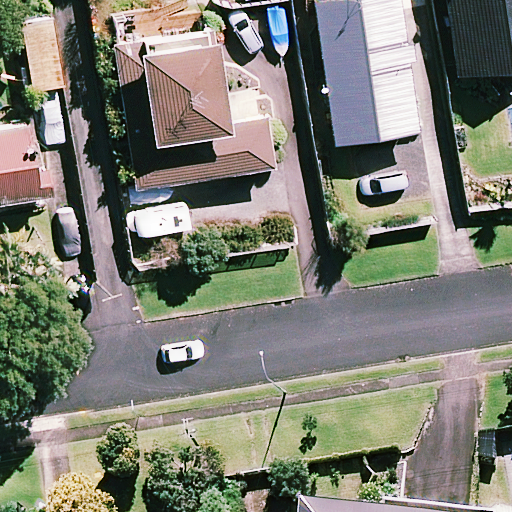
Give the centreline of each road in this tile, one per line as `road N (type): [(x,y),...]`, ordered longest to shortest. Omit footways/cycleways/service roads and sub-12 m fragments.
road 1 (residential): [(511,307),(127,371)]
road 2 (residential): [(62,0),(127,371)]
road 3 (residential): [(127,371),(0,392)]
